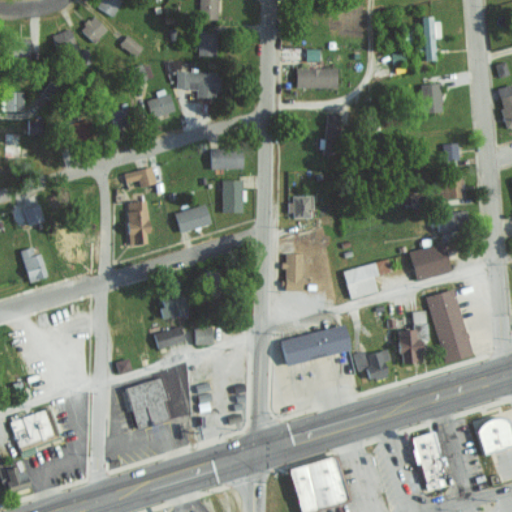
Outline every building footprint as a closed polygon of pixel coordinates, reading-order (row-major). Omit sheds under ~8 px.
[(110,14),(118,0),(97,0),(94,6),(110,14)] [(196,0),(196,17),(215,18),(215,0),(196,0)] [(91,41),(105,27),(91,13),(77,28),(91,41)] [(432,58),(431,14),(419,15),(421,59),(432,58)] [(50,34),(59,57),(77,50),(67,27),(50,34)] [(214,55),(215,30),(196,30),(195,54),(214,55)] [(117,42),(132,56),(140,47),(125,33),(117,42)] [(28,38),(10,37),(10,54),(28,54),(28,38)] [(390,65),(403,64),(402,51),(389,52),(390,65)] [(506,74),(503,60),(494,62),(497,76),(506,74)] [(293,86),(335,87),(335,67),(294,66),(293,86)] [(212,97),(213,88),(215,88),(216,71),(174,70),(174,88),(195,88),(194,96),(212,97)] [(439,111),(439,81),(418,82),(419,111),(439,111)] [(511,82),(495,86),(503,126),(511,124),(511,82)] [(21,109),(21,90),(3,90),(2,109),(21,109)] [(112,128),(125,123),(119,106),(106,111),(112,128)] [(334,155),(336,113),(323,113),(321,154),(334,155)] [(62,124),(67,140),(89,133),(85,118),(62,124)] [(441,160),(456,158),(454,141),(439,142),(441,160)] [(207,147),(208,168),(240,167),(240,146),(207,147)] [(123,182),(136,179),(137,185),(154,182),(150,165),(121,171),(123,182)] [(461,197),(460,177),(433,178),(433,197),(461,197)] [(219,211),(239,211),(240,179),(219,178),(219,211)] [(291,217),(310,216),(309,194),(290,195),(290,201),(285,201),(285,211),(291,210),(291,217)] [(127,244),(147,242),(143,198),(123,200),(127,244)] [(42,219),(37,202),(22,207),(26,223),(42,219)] [(208,221),(202,202),(171,211),(177,231),(208,221)] [(461,210),(435,211),(435,230),(462,229),(461,210)] [(66,263),(81,262),(77,230),(55,233),(57,256),(64,255),(66,263)] [(414,279),(449,269),(440,240),(406,250),(414,279)] [(32,253),(30,245),(17,249),(27,281),(45,275),(38,251),(32,253)] [(300,252),(282,252),(281,289),(300,289),(300,252)] [(340,269),(348,298),(375,290),(371,275),(389,270),(385,257),(340,269)] [(156,288),(161,304),(157,305),(160,316),(185,309),(177,282),(156,288)] [(423,295),(442,361),(470,353),(451,287),(423,295)] [(409,310),(410,327),(396,328),(397,361),(418,360),(417,337),(424,337),(423,309),(409,310)] [(277,337),(283,363),(348,349),(342,323),(277,337)] [(182,340),(177,324),(151,332),(155,347),(182,340)] [(192,326),(192,343),(210,342),(210,325),(192,326)] [(350,352),(355,370),(364,368),(367,379),(385,374),(381,359),(387,358),(384,348),(362,353),(362,349),(350,352)] [(183,363),(186,372),(206,366),(203,356),(183,363)] [(113,360),(116,372),(129,369),(126,357),(113,360)] [(205,388),(201,370),(185,374),(190,392),(205,388)] [(123,384),(133,428),(167,420),(162,399),(165,398),(159,376),(123,384)] [(473,423),(480,452),(511,444),(511,439),(506,415),(473,423)] [(424,489),(444,484),(431,430),(407,436),(414,463),(418,462),(424,489)] [(298,511),(345,499),(333,454),(286,466),(298,511)] [(19,459),(0,463),(0,482),(4,481),(6,490),(26,486),(19,459)]
